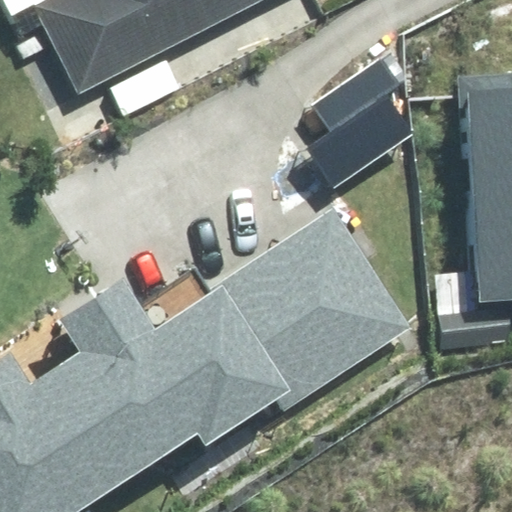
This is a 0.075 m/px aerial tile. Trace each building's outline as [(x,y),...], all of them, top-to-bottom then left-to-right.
[(40,113),(258,0),(35,0),(20,8),(35,36),(7,50),(40,113)] [(465,47),(443,15),(405,42),(428,74),(465,47)] [(308,145),(336,187),(413,134),(385,93),(402,81),(383,55),(313,104),(331,130),(308,145)] [(511,72),(462,76),(478,301),(511,298),(511,72)] [(0,511),(78,511),(196,434),(204,446),(273,400),(283,414),(413,327),(332,206),(155,324),(124,278),(57,323),(77,352),(33,382),(11,350),(0,357),(0,511)]
